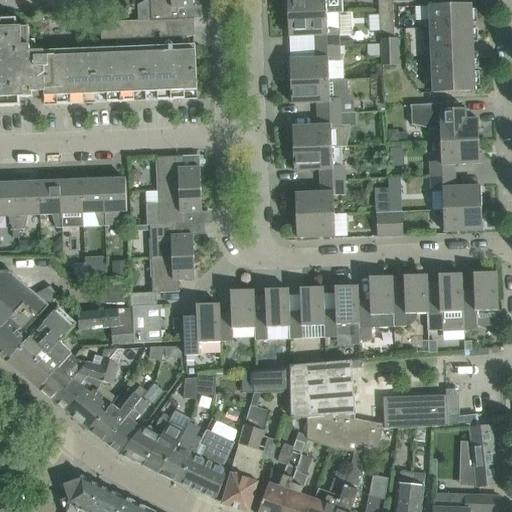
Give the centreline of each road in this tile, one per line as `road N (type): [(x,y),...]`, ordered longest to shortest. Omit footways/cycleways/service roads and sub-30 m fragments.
road 1 (residential): [(511,251),(264,258)]
road 2 (residential): [(0,143),(224,136)]
road 3 (residential): [(65,436),(111,470),(196,511)]
road 4 (residential): [(224,136),(227,236),(235,254),(264,258)]
road 5 (residential): [(219,0),(224,136)]
road 6 (residential): [(256,134),(251,0)]
road 7 (unclassified): [(511,129),(508,0)]
road 8 (residential): [(264,258),(256,134)]
